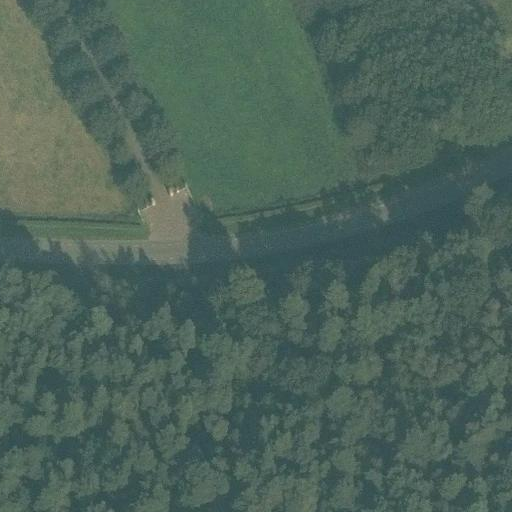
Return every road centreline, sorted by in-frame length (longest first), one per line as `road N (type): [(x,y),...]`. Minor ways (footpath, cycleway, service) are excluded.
road 1 (tertiary): [(0,247),(267,243),(364,219),(511,157)]
road 2 (track): [(78,511),(87,251)]
